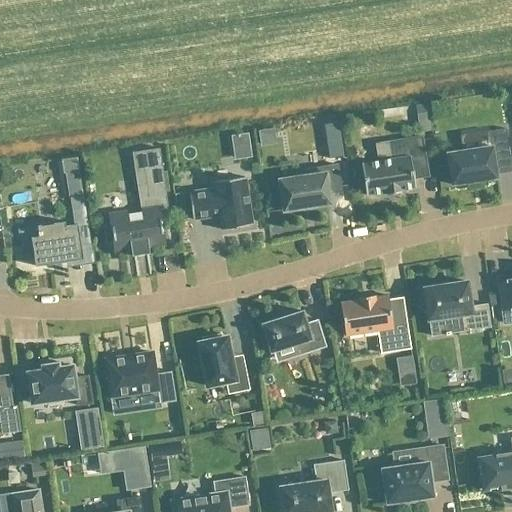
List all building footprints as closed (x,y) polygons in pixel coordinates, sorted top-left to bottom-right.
[(510,163),(505,131),(488,134),(490,149),(446,155),(451,187),(496,180),(494,165),(510,163)] [(415,190),(410,161),(424,159),(421,139),(400,142),(403,159),(360,166),(361,168),(357,169),(360,186),(363,185),(365,197),(365,198),(385,195),(385,197),(400,195),(400,192),(415,190)] [(141,153),(148,200),(165,198),(158,151),(141,153)] [(341,191),(337,167),(306,172),(306,178),(278,182),(280,195),(276,195),(278,211),(282,210),(283,213),(301,211),(312,209),(330,206),(328,193),(341,191)] [(251,227),(244,179),(213,184),(214,191),(188,194),(192,222),(218,218),(220,232),(251,227)] [(30,246),(18,248),(20,263),(32,261),(33,268),(66,263),(81,261),(80,249),(90,248),(82,197),(68,199),(69,210),(72,227),(64,228),(63,224),(36,228),(37,238),(29,239),(30,246)] [(130,250),(131,258),(148,255),(147,248),(163,245),(158,212),(109,219),(111,228),(104,229),(106,245),(113,244),(114,253),(130,250)] [(424,294),(419,295),(421,311),(426,311),(428,322),(430,339),(445,336),(445,337),(450,337),(450,336),(490,330),(486,306),(470,308),(466,284),(450,286),(441,287),(441,288),(423,290),(424,294)] [(511,293),(499,295),(503,325),(511,324),(511,293)] [(358,303),(340,305),(345,338),(391,331),(394,353),(410,351),(405,321),(391,324),(387,298),(374,300),(374,298),(357,301),(358,303)] [(288,318),(275,322),(263,326),(261,326),(262,329),(262,328),(270,352),(270,353),(270,355),(272,354),(280,351),(295,346),(298,358),(313,353),(325,349),(317,322),(305,326),(302,316),(303,315),(302,313),(300,314),(288,318)] [(249,392),(243,363),(231,366),(226,339),(222,340),(221,336),(201,340),(201,344),(197,345),(206,388),(225,385),(227,397),(249,392)] [(154,376),(151,355),(105,362),(110,399),(157,392),(159,406),(175,404),(170,374),(154,376)] [(42,372),(26,375),(31,406),(47,404),(47,408),(63,406),(63,402),(75,400),(77,408),(92,406),(87,378),(74,380),(72,368),(58,370),(57,366),(41,368),(42,372)] [(6,380),(0,380),(0,435),(19,433),(16,413),(11,410),(6,380)] [(446,438),(445,426),(429,428),(430,440),(446,438)] [(0,453),(21,452),(20,440),(0,441),(0,453)] [(144,448),(120,452),(123,471),(126,491),(150,488),(144,448)] [(386,506),(433,499),(431,484),(447,482),(442,448),(425,450),(426,464),(381,471),(382,479),(377,480),(379,498),(385,497),(386,506)] [(511,455),(478,461),(482,492),(483,492),(500,490),(500,492),(511,490),(511,489),(511,488),(511,487),(511,455)] [(347,492),(343,463),(313,467),(315,484),(280,489),(282,511),(329,511),(327,495),(347,492)] [(228,511),(228,506),(234,505),(234,509),(248,507),(244,479),(212,484),(214,496),(172,503),(170,503),(170,505),(171,505),(171,511),(228,511)] [(40,511),(38,492),(9,497),(11,511),(40,511)] [(141,511),(139,499),(115,502),(116,511),(141,511)]
